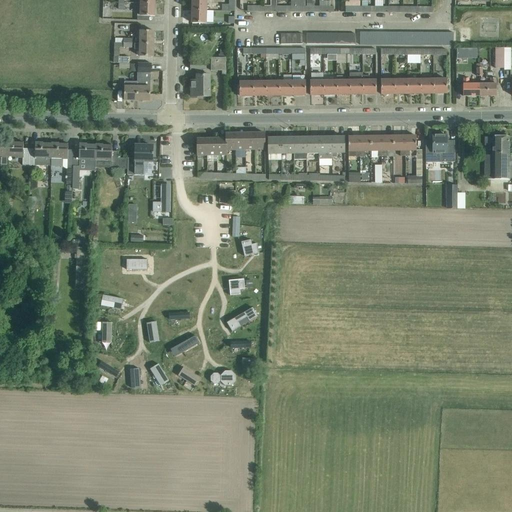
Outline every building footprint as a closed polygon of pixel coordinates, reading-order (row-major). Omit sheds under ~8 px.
[(192,0),(192,11),(206,11),(206,0),(192,0)] [(305,0),(305,7),(305,12),(319,12),(319,7),(312,7),(312,0),(305,0)] [(248,1),(248,6),(248,12),(262,12),(262,6),(262,1),(248,1)] [(155,4),(140,4),(140,16),(154,16),(155,4)] [(206,11),(192,11),(192,23),(206,23),(206,11)] [(140,44),(154,44),(154,31),(140,31),(140,44)] [(140,44),(140,48),(140,57),(153,57),(154,44),(140,44)] [(336,49),(336,55),(336,63),(349,63),(349,55),(349,49),(336,49)] [(468,49),(457,49),(457,59),(468,59),(468,49)] [(504,66),(504,58),(504,50),(496,50),(496,66),(504,66)] [(226,78),(226,58),(212,58),(212,71),(223,71),(223,78),(226,78)] [(206,62),(201,63),(191,63),(191,70),(197,70),(197,81),(191,81),(191,97),(210,97),(210,75),(203,75),(203,70),(206,70),(206,62)] [(137,79),(137,87),(137,101),(150,101),(150,88),(143,87),(143,79),(142,79),(142,71),(152,71),(152,64),(138,64),(138,71),(137,79)] [(363,81),(363,95),(376,95),(376,76),(370,76),(370,81),(363,81)] [(480,97),(480,85),(469,85),(469,79),(463,79),(463,84),(463,97),(480,97)] [(490,85),(480,85),(480,97),(496,96),(496,85),(496,79),(490,79),(490,85)] [(420,80),(407,81),(408,94),(421,94),(420,80)] [(434,94),(434,80),(420,80),(421,94),(434,94)] [(434,80),(434,94),(447,94),(447,80),(434,80)] [(363,95),(363,81),(350,82),(350,95),(363,95)] [(394,95),(394,81),(381,81),(381,95),(394,95)] [(408,94),(407,81),(394,81),(394,95),(408,94)] [(305,82),(292,83),(292,96),(306,96),(305,82)] [(324,96),(324,82),(310,82),(311,96),(324,96)] [(337,95),(337,82),(324,82),(324,96),(337,95)] [(350,82),(337,82),(337,95),(350,95),(350,82)] [(253,97),(253,83),(240,83),(240,97),(253,97)] [(266,96),(266,83),(253,83),(253,97),(266,96)] [(279,83),(266,83),(266,96),(279,96),(279,83)] [(292,83),(279,83),(279,96),(292,96),(292,83)] [(137,101),(137,87),(124,87),(124,100),(137,101)] [(245,150),(255,150),(255,133),(245,134),(245,150)] [(255,150),(265,150),(265,143),(265,133),(255,133),(255,150)] [(217,156),(226,156),(226,134),(226,139),(217,139),(217,156)] [(226,156),(227,156),(227,151),(236,151),(236,134),(226,134),(226,156)] [(236,151),(245,150),(245,134),(236,134),(236,151)] [(405,157),(405,136),(394,137),(394,152),(400,152),(400,157),(405,157)] [(416,136),(405,136),(405,157),(409,157),(409,152),(416,151),(416,136)] [(455,163),(454,152),(454,142),(447,142),(447,136),(433,136),(433,146),(433,154),(440,154),(441,163),(455,163)] [(332,137),(319,138),(319,160),(332,160),(332,157),(332,137)] [(337,157),(337,154),(345,154),(344,137),(332,137),(332,157),(337,157)] [(360,158),(360,137),(348,137),(349,152),(355,152),(355,158),(360,158)] [(371,137),(360,137),(360,158),(365,157),(365,152),(371,152),(371,137)] [(383,157),(382,137),(371,137),(371,152),(377,152),(377,157),(383,157)] [(394,137),(382,137),(383,157),(394,157),(394,152),(394,137)] [(511,166),(509,166),(509,137),(493,137),(493,156),(483,156),(483,166),(483,180),(508,180),(508,179),(511,178),(511,166)] [(281,155),(281,138),(268,138),(269,155),(281,155)] [(294,154),(293,138),(281,138),(281,155),(294,154)] [(306,154),(306,138),(293,138),(294,154),(294,160),(306,160),(306,154)] [(319,160),(319,138),(306,138),(306,154),(317,154),(317,162),(319,162),(319,160)] [(197,139),(197,160),(202,160),(202,156),(207,156),(207,139),(197,139)] [(207,156),(217,156),(217,139),(207,139),(207,156)] [(7,142),(7,158),(23,159),(23,165),(29,165),(29,151),(23,151),(24,143),(7,142)] [(29,151),(29,165),(35,165),(49,166),(50,160),(51,160),(52,143),(35,143),(35,151),(29,151)] [(51,160),(51,166),(63,167),(64,160),(67,160),(67,166),(66,184),(73,184),(73,177),(73,169),(74,152),(68,152),(68,149),(68,144),(52,143),(51,160)] [(73,169),(73,177),(79,177),(80,170),(79,170),(79,161),(91,161),(91,167),(96,167),(96,161),(96,145),(80,144),(79,152),(74,152),(73,169)] [(96,145),(96,161),(111,162),(111,168),(117,168),(118,168),(128,168),(128,159),(118,158),(118,152),(112,152),(112,145),(96,145)] [(127,175),(144,176),(144,161),(152,162),(152,155),(153,155),(153,153),(153,146),(135,146),(135,159),(128,159),(128,168),(127,175)] [(348,182),(359,182),(359,173),(348,172),(348,182)] [(408,183),(420,183),(420,173),(408,173),(408,183)] [(163,186),(162,186),(161,203),(153,203),(153,212),(170,212),(170,186),(169,186),(168,185),(164,185),(163,186)] [(446,185),(446,209),(456,209),(456,185),(446,185)] [(251,240),(241,242),(245,257),(259,254),(257,244),(252,245),(251,240)] [(127,260),(127,270),(148,270),(148,260),(127,260)] [(244,279),(229,281),(231,296),(241,295),(240,290),(245,289),(244,279)] [(103,296),(101,306),(121,310),(123,300),(103,296)] [(253,308),(228,323),(233,332),(242,327),(239,322),(247,318),(250,322),(258,317),(253,308)] [(156,322),(146,324),(148,334),(151,334),(152,343),(159,342),(156,322)] [(102,323),(102,343),(112,343),(112,323),(102,323)] [(195,336),(174,348),(178,355),(200,343),(195,336)] [(242,358),(242,363),(242,367),(250,368),(251,364),(256,365),(256,360),(242,358)] [(99,367),(116,377),(115,377),(118,372),(119,372),(102,362),(99,367)] [(158,364),(150,369),(161,386),(169,381),(158,364)] [(183,368),(178,376),(187,382),(189,380),(196,384),(200,378),(183,368)] [(140,369),(130,370),(132,389),(141,388),(140,369)] [(214,374),(211,377),(211,381),(214,384),(218,384),(221,381),(221,382),(225,386),(232,386),(236,382),(236,376),(231,371),(225,371),(221,376),(218,374),(214,374)]
